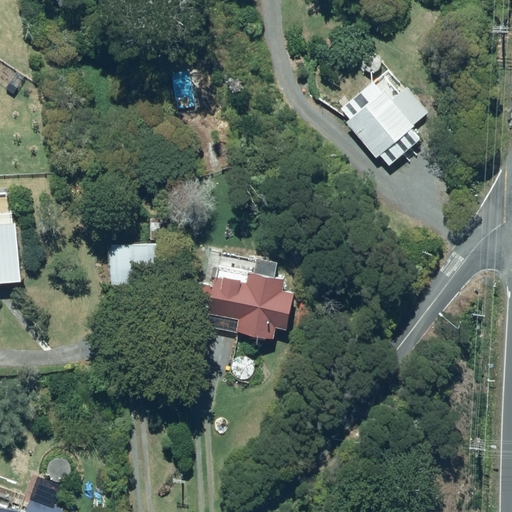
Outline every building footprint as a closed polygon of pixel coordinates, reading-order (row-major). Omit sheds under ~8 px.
[(357,119),(349,126),(379,161),(388,155),(396,164),(428,139),(419,128),(423,125),(421,122),(432,113),(411,88),(399,97),(393,89),(389,92),(380,80),(347,107),(357,119)] [(156,218),(156,239),(171,239),(171,218),(156,218)] [(0,282),(27,280),(23,222),(0,224),(0,282)] [(165,242),(115,243),(116,285),(165,285),(165,242)] [(310,248),(298,255),(304,266),(316,259),(310,248)] [(292,290),(293,279),(257,271),(255,279),(225,274),(223,286),(209,282),(204,307),(217,309),(214,324),(282,338),(284,328),(296,330),(303,292),(292,290)] [(0,511),(67,511),(69,508),(36,496),(30,511),(0,500),(0,511)]
